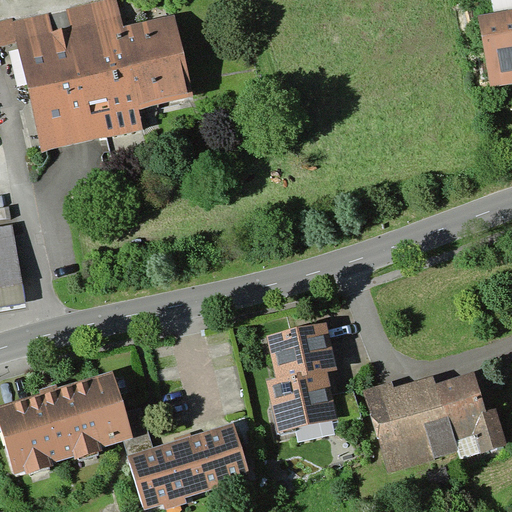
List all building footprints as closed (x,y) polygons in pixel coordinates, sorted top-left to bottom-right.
[(511,4),(511,0),(489,0),(492,14),(511,9),(511,4)] [(86,122),(186,99),(168,23),(141,30),(143,41),(123,46),(117,21),(18,43),(31,102),(40,100),(46,130),(56,136),(82,130),(86,122)] [(511,74),(511,21),(480,27),(489,79),(511,74)] [(0,285),(19,283),(11,231),(0,233),(0,285)] [(319,377),(329,375),(320,333),(283,341),(274,357),(275,364),(280,385),(319,377)] [(329,422),(319,377),(280,385),(270,387),(275,408),(272,413),(277,437),(293,434),(292,430),(329,422)] [(128,439),(111,381),(55,398),(53,392),(40,396),(39,396),(41,403),(0,415),(0,436),(12,474),(128,439)] [(395,406),(390,391),(367,398),(390,472),(455,451),(459,461),(503,448),(492,415),(482,418),(471,382),(395,406)] [(173,443),(176,450),(127,465),(141,510),(246,478),(232,433),(190,446),(188,438),(173,443)] [(446,486),(442,473),(428,477),(432,491),(446,486)]
